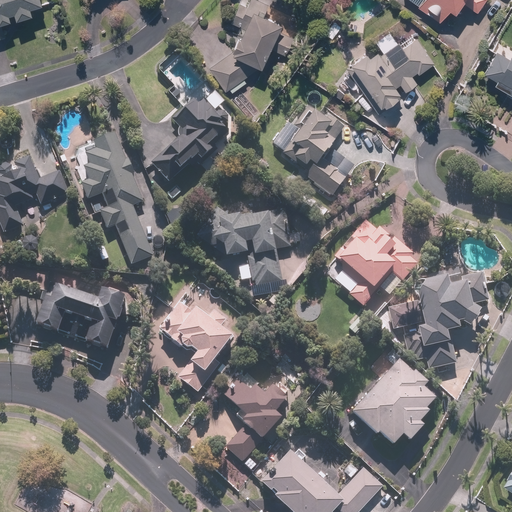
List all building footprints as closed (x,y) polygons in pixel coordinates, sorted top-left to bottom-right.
[(0,0),(0,38),(6,37),(2,22),(13,19),(11,13),(17,12),(18,17),(34,13),(33,7),(44,4),(43,0),(0,0)] [(423,0),(419,7),(442,21),(449,10),(455,14),(462,3),(480,14),(488,0),(423,0)] [(255,10),(234,52),(211,67),(225,90),(230,88),(233,92),(244,85),(241,81),(258,70),(263,66),(271,50),(285,57),(295,38),(281,30),(284,25),(255,10)] [(347,69),(335,84),(356,99),(364,93),(380,112),(402,95),(396,89),(399,87),(390,75),(391,74),(400,86),(401,85),(406,91),(417,82),(412,76),(418,71),(420,74),(436,61),(418,38),(406,48),(392,32),(378,44),(382,49),(372,56),(368,51),(347,69)] [(484,72),(510,87),(505,95),(511,98),(511,47),(502,41),(484,72)] [(179,139),(151,165),(169,184),(192,162),(194,163),(198,159),(202,163),(214,151),(212,148),(220,140),(217,137),(233,122),(222,111),(219,113),(204,98),(198,103),(195,101),(172,123),(179,129),(179,139)] [(334,125),(306,104),(274,144),(284,152),(283,155),(308,175),(305,178),(332,200),(358,168),(333,148),(336,144),(326,136),(334,125)] [(127,161),(116,134),(95,142),(98,151),(87,156),(91,167),(86,169),(91,182),(81,186),(87,202),(102,196),(108,209),(100,212),(108,231),(117,227),(132,266),(153,258),(133,207),(144,202),(133,176),(135,175),(129,160),(127,161)] [(30,199),(28,192),(37,189),(44,208),(70,199),(60,170),(37,178),(30,157),(0,167),(0,225),(3,235),(25,228),(18,205),(26,202),(26,200),(30,199)] [(226,260),(248,256),(250,266),(239,268),(242,282),(253,280),(255,289),(285,283),(278,250),(292,247),(284,210),(241,218),(240,214),(218,218),(219,227),(192,232),(196,249),(222,244),(226,260)] [(367,221),(323,269),(364,309),(379,293),(375,290),(378,286),(389,296),(419,264),(412,258),(414,256),(395,238),(391,243),(388,240),(390,238),(379,228),(377,230),(367,221)] [(30,252),(32,252),(33,252),(34,251),(36,251),(37,250),(38,249),(38,248),(39,246),(39,245),(39,244),(39,243),(39,241),(38,240),(37,239),(36,238),(35,237),(34,237),(33,237),(31,237),(30,237),(29,237),(28,238),(27,239),(26,239),(25,241),(24,242),(24,243),(24,244),(24,246),(25,247),(25,248),(26,249),(27,250),(28,251),(29,251),(30,252)] [(466,278),(465,273),(456,276),(459,284),(449,287),(446,277),(412,288),(416,300),(388,309),(392,330),(401,328),(406,352),(430,371),(458,364),(450,334),(461,331),(459,323),(462,322),(471,328),(482,312),(473,307),(490,303),(481,273),(466,278)] [(99,300),(51,284),(38,325),(55,330),(60,314),(96,325),(90,342),(111,349),(127,299),(102,291),(99,300)] [(193,314),(181,303),(158,330),(177,346),(160,366),(197,396),(212,378),(206,373),(235,338),(223,328),(228,322),(213,309),(207,316),(198,308),(193,314)] [(413,367),(409,371),(398,362),(351,413),(378,437),(380,435),(394,447),(404,436),(410,442),(425,426),(422,423),(430,414),(426,410),(436,399),(425,389),(429,385),(415,372),(417,371),(413,367)] [(236,415),(219,398),(191,426),(236,469),(284,420),(276,413),(288,401),(272,386),(264,394),(258,388),(261,385),(247,371),(223,395),(240,410),(236,415)] [(291,511),(358,511),(383,486),(355,460),(345,471),(350,475),(348,477),(353,481),(339,496),(302,462),(306,457),(295,447),(261,484),(291,511)]
